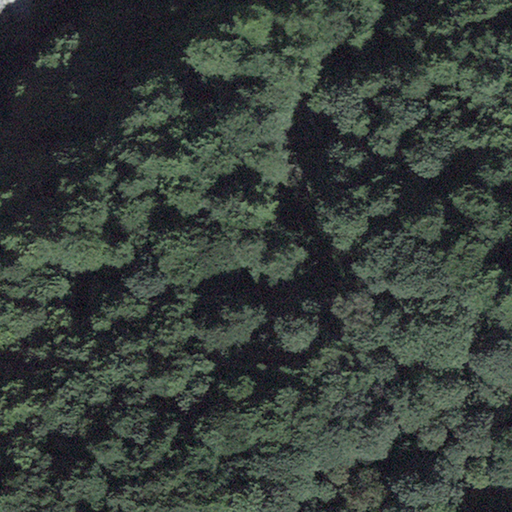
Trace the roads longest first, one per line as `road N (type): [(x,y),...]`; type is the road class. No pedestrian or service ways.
road 1 (track): [(0,361),(225,194),(308,113)]
road 2 (track): [(406,0),(308,113)]
